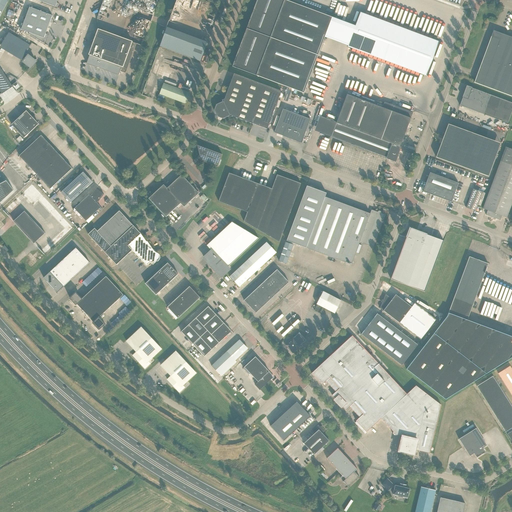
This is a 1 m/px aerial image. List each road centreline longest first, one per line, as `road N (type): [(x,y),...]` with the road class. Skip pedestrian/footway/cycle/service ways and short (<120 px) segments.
road 1 (unclassified): [(296,378),(247,423),(217,429),(99,351),(0,248)]
road 2 (trunk): [(255,511),(122,435),(0,322)]
road 3 (trunk): [(0,337),(116,442),(230,511)]
road 4 (unclassified): [(511,464),(477,482),(381,461),(296,378)]
road 5 (unclassified): [(291,372),(128,197)]
road 6 (unclassified): [(405,199),(194,122)]
road 7 (unclassified): [(291,372),(370,297),(405,199)]
road 8 (unclassified): [(405,199),(479,0)]
road 9 (unclassified): [(194,122),(49,66)]
road 10 (unclassified): [(128,197),(28,89)]
road 11 (unclassified): [(194,122),(239,0)]
